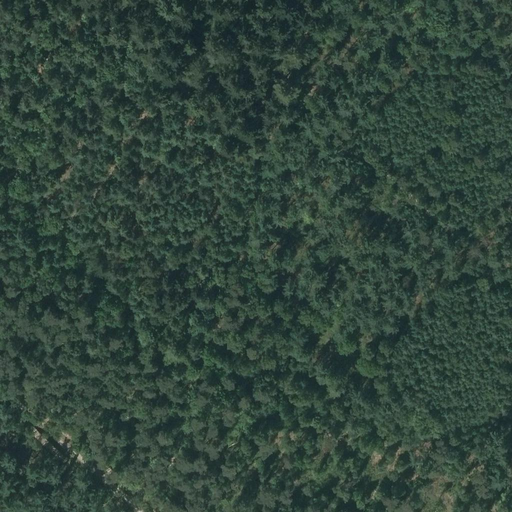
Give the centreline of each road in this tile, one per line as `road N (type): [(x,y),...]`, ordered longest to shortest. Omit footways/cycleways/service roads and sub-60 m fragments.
road 1 (unknown): [(122,33),(265,149),(360,155),(511,282)]
road 2 (track): [(308,0),(190,395)]
road 3 (unknown): [(122,33),(90,88),(47,97),(37,107),(0,172)]
road 4 (track): [(0,386),(142,511)]
road 5 (track): [(190,395),(157,511)]
